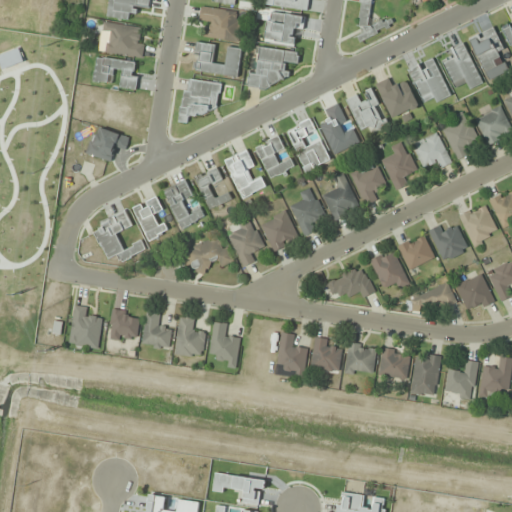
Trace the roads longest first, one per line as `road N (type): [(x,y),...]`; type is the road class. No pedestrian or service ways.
road 1 (residential): [(492,0),(85,199),(68,223),(57,275)]
road 2 (residential): [(57,275),(461,334),(511,325)]
road 3 (residential): [(249,297),(511,161)]
road 4 (residential): [(153,162),(175,0)]
